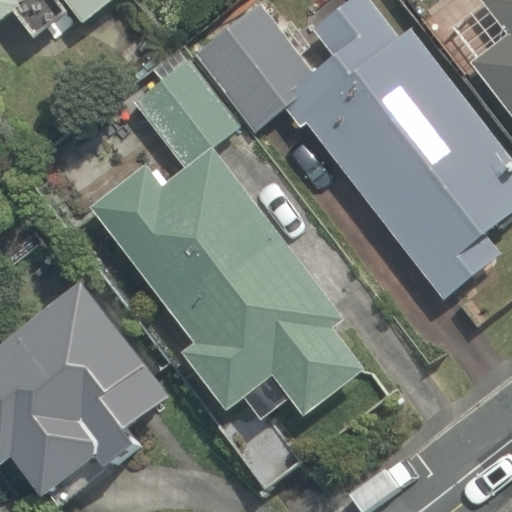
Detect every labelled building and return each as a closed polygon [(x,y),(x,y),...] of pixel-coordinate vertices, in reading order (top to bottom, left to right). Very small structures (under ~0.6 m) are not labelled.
[(0,0),(0,49),(24,31),(41,53),(81,22),(93,37),(136,4),(133,0),(0,0)] [(334,66),(322,74),(274,6),(195,62),(250,141),(294,109),(441,317),(511,267),(511,161),(398,0),(348,0),(308,29),(334,66)] [(511,42),(511,51),(480,75),(511,118),(511,0),(491,0),(484,5),(511,42)] [(386,383),(227,157),(250,141),(195,62),(137,104),(181,167),(104,221),(202,360),(192,368),(232,425),(250,412),(267,436),(300,413),(314,434),(386,383)] [(44,341),(0,371),(0,474),(7,484),(27,470),(55,511),(64,511),(121,472),(105,449),(176,400),(102,294),(75,313),(52,279),(17,303),(44,341)]
